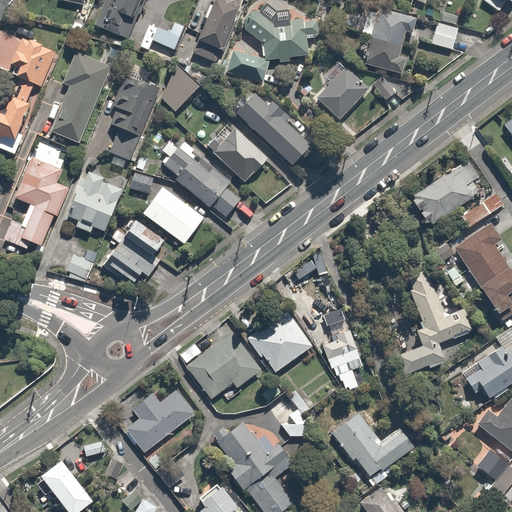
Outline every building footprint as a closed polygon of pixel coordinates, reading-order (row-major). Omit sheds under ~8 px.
[(99,0),(89,23),(121,38),(139,0),(99,0)] [(210,0),(188,52),(212,62),(237,0),(210,0)] [(482,0),(500,13),(509,0),(482,0)] [(289,9),(273,11),(264,4),(244,29),(260,42),(262,58),(306,52),(304,37),(316,36),(314,20),(302,21),(302,19),(291,20),(289,9)] [(367,33),(361,64),(404,71),(407,53),(398,51),(401,33),(410,35),(414,14),(366,5),(361,32),(367,33)] [(169,59),(183,27),(160,17),(147,50),(169,59)] [(457,27),(435,21),(430,43),(451,48),(457,27)] [(0,134),(12,140),(34,85),(41,87),(55,52),(18,37),(6,67),(15,70),(12,76),(17,78),(10,95),(6,94),(0,107),(0,134)] [(267,59),(229,49),(222,72),(261,83),(267,59)] [(107,66),(71,51),(58,82),(67,86),(48,131),(75,142),(107,66)] [(337,61),(322,77),(327,82),(313,98),(337,120),(366,87),(337,61)] [(195,85),(172,63),(159,99),(171,110),(195,85)] [(106,151),(133,161),(144,129),(141,128),(155,89),(120,76),(108,107),(111,108),(106,122),(115,126),(106,151)] [(396,92),(383,76),(373,84),(386,100),(396,92)] [(314,87),(305,79),(295,90),(304,98),(314,87)] [(262,100),(248,86),(228,108),(288,164),(308,143),(287,123),(290,119),(266,96),(262,100)] [(511,119),(502,127),(511,138),(511,119)] [(210,153),(241,181),(251,170),(253,172),(266,157),(233,128),(210,153)] [(174,178),(220,220),(240,198),(225,185),(229,181),(203,158),(200,162),(190,153),(194,148),(181,137),(173,146),(167,141),(158,150),(164,155),(160,160),(176,175),(174,178)] [(10,219),(2,239),(24,248),(27,242),(42,248),(66,188),(54,183),(61,167),(27,154),(11,196),(27,202),(19,222),(10,219)] [(135,156),(132,172),(144,174),(147,158),(135,156)] [(418,212),(427,224),(474,193),(466,181),(476,175),(464,158),(408,197),(416,209),(418,208),(420,211),(418,212)] [(75,220),(73,226),(88,233),(91,226),(101,231),(119,189),(100,181),(102,178),(86,171),(79,186),(75,184),(62,214),(75,220)] [(132,172),(129,171),(125,189),(147,193),(150,176),(144,174),(132,172)] [(201,217),(160,186),(139,213),(181,244),(201,217)] [(503,205),(496,194),(461,216),(468,227),(503,205)] [(134,217),(105,255),(110,258),(105,264),(130,283),(139,272),(146,278),(160,259),(152,254),(163,239),(134,217)] [(511,270),(495,245),(503,240),(493,223),(456,247),(503,320),(511,313),(511,270)] [(86,282),(96,254),(86,250),(83,258),(71,254),(65,270),(70,272),(69,275),(86,282)] [(463,279),(452,264),(443,271),(454,286),(463,279)] [(444,316),(424,268),(405,275),(410,289),(405,291),(419,326),(413,329),(419,344),(393,354),(401,374),(442,357),(436,343),(470,329),(462,308),(444,316)] [(268,322),(244,338),(257,359),(261,356),(272,372),(310,346),(283,305),(265,317),(268,322)] [(498,345),(459,371),(471,389),(478,384),(487,398),(511,380),(511,329),(509,324),(492,336),(498,345)] [(338,374),(342,387),(348,386),(350,391),(370,384),(364,366),(348,372),(344,361),(357,356),(348,329),(334,334),(336,339),(319,345),(326,367),(332,365),(335,375),(338,374)] [(258,369),(231,331),(201,352),(194,343),(176,355),(208,399),(231,383),(234,387),(258,369)] [(280,390),(273,382),(260,394),(267,402),(280,390)] [(136,418),(121,429),(139,454),(195,412),(177,387),(158,401),(150,391),(128,407),(136,418)] [(293,389),(286,397),(290,401),(297,409),(305,402),(293,389)] [(511,397),(498,415),(490,408),(478,423),(511,450),(511,397)] [(349,459),(353,456),(368,476),(366,478),(371,486),(406,459),(401,452),(410,445),(396,426),(379,440),(357,411),(329,432),(349,459)] [(263,511),(276,511),(296,498),(273,466),(287,455),(269,430),(255,440),(241,421),(212,441),(229,464),(224,467),(241,490),(245,487),(263,511)] [(102,440),(80,446),(83,456),(105,451),(102,440)] [(504,466),(506,464),(491,452),(488,456),(483,453),(475,463),(494,479),(504,466)] [(124,460),(111,455),(103,474),(117,479),(124,460)] [(72,511),(90,499),(59,457),(36,474),(64,511),(72,511)] [(182,475),(175,465),(159,477),(166,487),(182,475)] [(511,478),(511,472),(504,466),(494,479),(484,490),(495,499),(511,478)] [(136,480),(128,471),(117,481),(125,489),(136,480)] [(200,504),(194,509),(197,511),(238,511),(214,482),(195,497),(200,504)] [(394,511),(378,486),(355,501),(362,511),(394,511)] [(151,511),(155,504),(140,497),(132,511),(151,511)]
